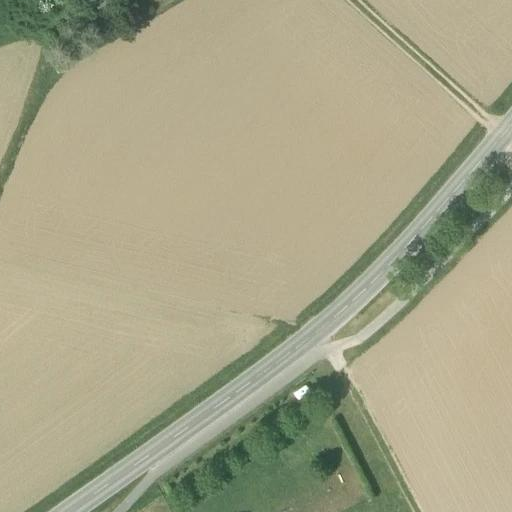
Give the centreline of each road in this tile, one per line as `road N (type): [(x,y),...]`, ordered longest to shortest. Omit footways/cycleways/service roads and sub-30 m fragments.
road 1 (tertiary): [(69,511),(365,290),(511,126)]
road 2 (track): [(503,135),(351,0)]
